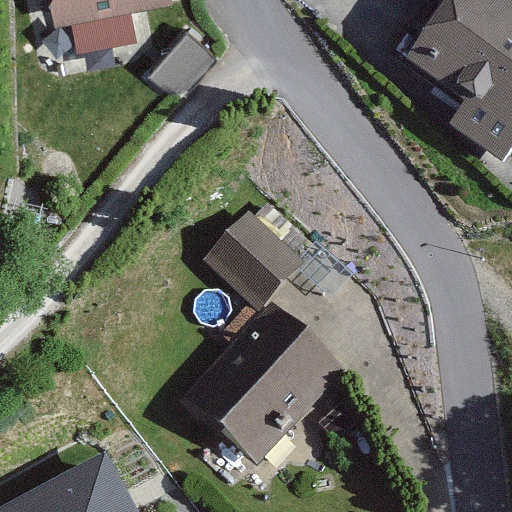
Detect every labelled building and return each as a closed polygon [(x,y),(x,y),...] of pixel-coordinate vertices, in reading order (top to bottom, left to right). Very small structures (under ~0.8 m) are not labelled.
[(174,0),(54,0),(60,32),(176,12),(174,0)] [(511,163),(511,17),(489,0),(460,0),(409,67),(467,112),(453,131),(506,172),(511,163)] [(177,86),(208,47),(189,32),(158,71),(177,86)] [(271,226),(217,277),(259,322),(314,272),(271,226)] [(276,309),(188,391),(262,469),(350,387),(276,309)] [(140,511),(115,467),(33,511),(140,511)]
